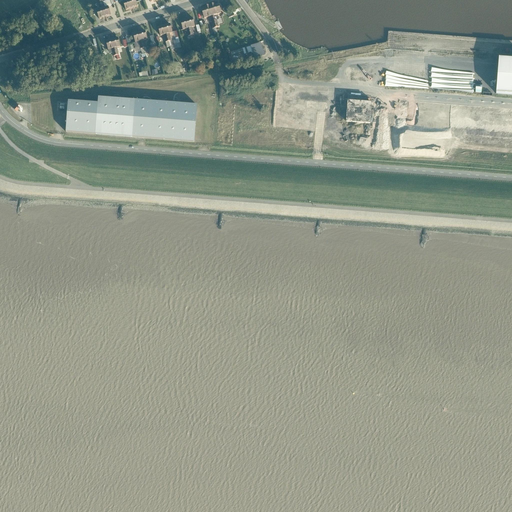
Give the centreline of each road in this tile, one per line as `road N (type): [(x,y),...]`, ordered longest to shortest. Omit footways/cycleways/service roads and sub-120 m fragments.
road 1 (tertiary): [(511,178),(55,143),(25,132),(0,108)]
road 2 (track): [(511,222),(54,187)]
road 3 (residential): [(0,60),(200,0)]
